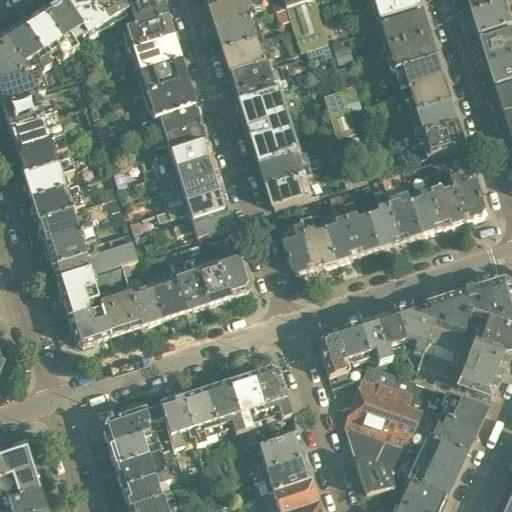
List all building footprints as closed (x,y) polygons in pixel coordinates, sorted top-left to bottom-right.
[(85,39),(106,27),(89,0),(68,0),(63,3),(81,33),(85,39)] [(117,0),(89,0),(106,27),(127,15),(117,0)] [(125,0),(134,29),(134,30),(165,21),(158,0),(125,0)] [(208,0),(212,13),(247,3),(245,0),(208,0)] [(288,14),(315,5),(315,4),(313,0),(283,0),(284,1),(287,12),(288,14)] [(378,26),(383,25),(423,13),(419,0),(390,0),(365,8),(367,13),(363,15),(366,22),(376,19),(378,26)] [(511,0),(469,0),(475,18),(511,6),(511,0)] [(63,3),(43,16),(70,58),(77,53),(69,40),(81,33),(63,3)] [(212,13),(219,35),(258,23),(254,13),(250,14),(247,3),(212,13)] [(315,7),(315,5),(288,14),(291,25),(302,57),(308,55),(310,62),(325,57),(326,63),(332,61),(315,7)] [(511,6),(475,18),(482,40),(511,30),(511,6)] [(291,25),(288,14),(287,12),(276,16),(279,28),(291,25)] [(61,63),(70,58),(43,16),(24,28),(42,57),(53,50),(61,63)] [(431,38),(424,17),(383,29),(387,43),(390,51),(431,38)] [(134,30),(134,29),(124,32),(132,56),(172,44),(165,21),(134,30)] [(260,31),(258,23),(219,35),(226,57),(260,46),(256,33),(260,31)] [(23,69),(42,57),(24,28),(4,40),(23,69)] [(511,34),(483,44),(490,67),(511,59),(511,34)] [(283,39),(290,60),(300,57),(292,36),(283,39)] [(431,38),(390,51),(387,43),(377,46),(383,64),(393,60),(397,75),(406,73),(439,63),(431,38)] [(27,77),(23,69),(4,40),(0,42),(0,86),(17,81),(16,80),(27,77)] [(179,67),(172,44),(132,56),(139,79),(179,67)] [(226,57),(233,79),(273,66),(270,56),(264,57),(260,46),(226,57)] [(343,52),(334,55),(338,67),(350,63),(347,51),(343,52)] [(511,59),(490,67),(498,91),(511,86),(511,59)] [(401,89),(404,98),(446,85),(439,63),(406,73),(410,86),(401,89)] [(139,79),(146,101),(186,89),(179,67),(139,79)] [(336,73),(343,92),(352,89),(346,70),(336,73)] [(279,94),(272,71),(234,83),(241,106),(279,94)] [(17,83),(17,81),(0,86),(0,106),(2,112),(34,102),(36,102),(35,101),(44,99),(39,85),(36,77),(17,83)] [(83,97),(91,92),(97,88),(90,78),(81,89),(83,97)] [(452,107),(446,85),(404,98),(406,107),(415,105),(419,117),(452,107)] [(193,112),(186,89),(146,101),(152,123),(158,122),(158,123),(193,112)] [(353,89),(352,89),(343,92),(343,94),(347,106),(357,103),(353,89)] [(511,90),(499,94),(506,118),(511,116),(511,90)] [(96,99),(91,92),(83,97),(83,98),(87,105),(96,99)] [(262,172),(301,160),(300,159),(303,158),(282,93),(279,94),(241,106),(262,172)] [(357,138),(347,106),(343,94),(324,100),(339,144),(346,141),(357,138)] [(2,112),(9,136),(43,125),(56,121),(51,107),(38,111),(36,102),(34,102),(2,112)] [(414,132),(418,143),(459,130),(452,107),(419,117),(423,130),(414,132)] [(158,122),(152,123),(139,127),(131,130),(134,139),(142,136),(160,131),(163,140),(163,141),(199,130),(193,112),(158,123),(158,122)] [(56,121),(43,125),(9,136),(16,158),(62,144),(56,121)] [(96,135),(98,141),(111,136),(109,130),(96,135)] [(204,147),(199,130),(163,141),(163,140),(133,149),(136,158),(148,154),(166,148),(168,157),(169,157),(204,147)] [(466,152),(459,130),(418,143),(420,151),(429,148),(433,162),(466,152)] [(357,138),(346,141),(349,151),(360,148),(357,138)] [(56,170),(56,169),(53,159),(66,156),(62,144),(16,158),(23,181),(56,170)] [(174,174),(210,164),(204,147),(169,157),(168,157),(150,162),(139,166),(142,175),(153,172),(171,166),(174,174)] [(384,176),(377,153),(366,156),(373,179),(384,176)] [(106,158),(112,177),(120,174),(114,156),(106,158)] [(262,172),(269,194),(308,182),(307,181),(313,179),(310,169),(304,171),(301,160),(262,172)] [(215,181),(210,164),(174,174),(141,184),(143,193),(159,189),(161,197),(161,198),(215,181)] [(452,184),(445,164),(424,170),(428,182),(445,234),(466,227),(455,193),(445,196),(442,187),(452,184)] [(56,169),(56,170),(23,181),(30,204),(67,192),(63,181),(73,178),(69,165),(56,169)] [(346,192),(368,185),(365,174),(342,181),(346,192)] [(402,247),(425,240),(407,188),(404,177),(383,184),(386,195),(402,247)] [(452,184),(455,193),(466,227),(482,222),(486,215),(474,177),(452,184)] [(221,198),(215,181),(161,198),(161,197),(152,200),(154,209),(182,200),(185,209),(221,198)] [(310,189),(308,182),(269,194),(275,214),(320,200),(317,191),(305,194),(304,190),(310,189)] [(425,240),(445,234),(428,182),(407,188),(425,240)] [(386,195),(383,184),(373,187),(376,198),(386,195)] [(38,227),(71,217),(71,216),(83,212),(76,189),(67,192),(30,204),(38,227)] [(106,205),(107,205),(116,203),(112,191),(98,196),(101,207),(106,205)] [(371,220),(383,254),(402,247),(386,195),(376,198),(376,199),(381,217),(371,220)] [(187,218),(190,226),(226,215),(221,198),(185,209),(156,218),(159,226),(169,223),(169,224),(187,218)] [(119,213),(116,203),(107,205),(111,216),(119,213)] [(383,254),(371,220),(361,224),(355,205),(344,209),(361,261),(383,254)] [(340,267),(361,261),(344,209),(333,212),(339,231),(329,234),(340,267)] [(231,233),(226,215),(190,226),(161,234),(164,244),(193,235),(195,244),(231,233)] [(74,226),(71,217),(38,227),(45,250),(90,236),(86,222),(74,226)] [(126,220),(128,227),(136,225),(134,218),(126,220)] [(329,234),(327,234),(325,225),(315,228),(312,219),(301,222),(304,231),(305,230),(307,236),(319,274),(340,267),(329,234)] [(135,226),(129,228),(132,238),(138,235),(135,226)] [(286,248),(295,279),(299,281),(319,274),(307,236),(305,230),(304,231),(295,233),(299,243),(286,248)] [(45,250),(52,272),(85,262),(97,258),(90,236),(45,250)] [(106,244),(109,254),(130,247),(127,238),(106,244)] [(97,258),(85,262),(52,272),(68,322),(100,312),(90,282),(120,273),(119,271),(137,265),(131,247),(130,247),(109,254),(97,258)] [(190,259),(191,261),(200,258),(197,248),(187,251),(190,260),(190,259)] [(207,310),(196,276),(194,271),(191,261),(190,259),(190,260),(187,251),(178,254),(185,275),(172,279),(185,317),(207,310)] [(175,256),(165,259),(168,268),(178,265),(175,256)] [(216,265),(217,269),(228,303),(245,298),(246,298),(250,291),(249,290),(240,261),(239,261),(238,258),(230,260),(229,257),(214,261),(216,265)] [(207,310),(228,303),(217,269),(196,276),(207,310)] [(121,273),(120,273),(90,282),(100,312),(109,342),(140,332),(128,293),(127,293),(121,273)] [(163,324),(185,317),(172,279),(167,280),(169,284),(152,290),(163,324)] [(502,282),(462,295),(471,319),(511,334),(511,297),(509,286),(502,282)] [(140,332),(163,324),(152,290),(134,296),(132,292),(128,293),(140,332)] [(435,327),(464,337),(471,319),(462,295),(414,311),(417,320),(435,327)] [(414,311),(389,319),(394,335),(398,334),(401,341),(397,342),(399,349),(405,347),(414,350),(412,356),(422,360),(426,346),(427,346),(435,327),(417,320),(414,311)] [(109,342),(100,312),(68,322),(75,347),(81,351),(109,342)] [(382,354),(387,353),(399,349),(397,342),(401,341),(398,334),(394,335),(389,319),(373,324),(382,354)] [(511,334),(471,319),(464,337),(474,341),(511,354),(511,353),(511,334)] [(391,365),(387,353),(382,354),(373,324),(352,331),(357,346),(363,350),(365,360),(366,359),(373,357),(377,369),(391,365)] [(474,341),(464,337),(435,327),(427,346),(458,357),(466,361),(474,341)] [(352,331),(334,336),(344,366),(352,364),(353,369),(367,364),(366,359),(365,360),(363,350),(357,346),(352,331)] [(343,366),(344,366),(334,336),(320,341),(316,348),(327,382),(346,376),(343,366)] [(455,390),(490,402),(511,354),(474,341),(466,361),(455,390)] [(458,357),(454,356),(450,368),(458,371),(454,381),(452,380),(449,388),(455,390),(466,361),(458,357)] [(277,377),(277,376),(270,373),(270,374),(252,380),(263,416),(271,414),(270,409),(275,407),(280,424),(290,421),(277,377)] [(474,437),(485,413),(414,388),(415,387),(382,374),(377,388),(412,401),(407,412),(423,419),(423,418),(474,437)] [(253,419),(263,416),(252,380),(228,387),(244,436),(252,433),(246,417),(252,415),(253,419)] [(411,454),(415,442),(423,419),(407,412),(412,401),(377,388),(361,382),(345,428),(411,454)] [(234,439),(244,436),(228,387),(205,395),(215,427),(229,422),(234,439)] [(200,432),(215,427),(205,395),(180,402),(190,435),(195,451),(205,448),(200,432)] [(178,439),(190,435),(180,402),(158,410),(165,433),(171,453),(172,456),(182,453),(178,439)] [(108,450),(165,433),(158,410),(104,427),(102,432),(108,450)] [(463,461),(474,437),(423,418),(423,419),(415,442),(463,461)] [(364,464),(389,476),(411,487),(415,477),(431,484),(436,474),(453,482),(463,461),(415,442),(411,454),(345,428),(344,432),(343,432),(353,467),(364,464)] [(171,453),(165,433),(108,450),(114,471),(160,457),(171,453)] [(257,451),(265,475),(303,463),(296,438),(257,451)] [(24,452),(0,460),(0,483),(10,480),(31,473),(24,452)] [(114,471),(121,493),(167,480),(160,457),(114,471)] [(310,485),(303,463),(265,475),(271,497),(310,485)] [(353,467),(364,500),(373,499),(390,495),(389,476),(364,464),(353,467)] [(37,494),(31,473),(10,480),(17,501),(37,494)] [(222,484),(219,474),(209,478),(212,488),(222,484)] [(411,487),(444,502),(453,482),(436,474),(431,484),(415,477),(411,487)] [(411,487),(389,476),(390,495),(393,495),(392,494),(400,497),(396,507),(406,511),(439,511),(444,502),(411,487)] [(135,511),(174,500),(167,480),(121,493),(126,511),(135,511)] [(306,511),(317,509),(310,485),(271,497),(263,499),(267,511),(306,511)] [(221,511),(227,510),(221,491),(209,495),(214,511),(221,511)] [(42,511),(37,494),(17,501),(0,505),(0,511),(42,511)] [(375,510),(373,499),(364,500),(368,511),(375,510)] [(135,511),(180,511),(181,511),(178,511),(177,511),(174,500),(135,511)]
